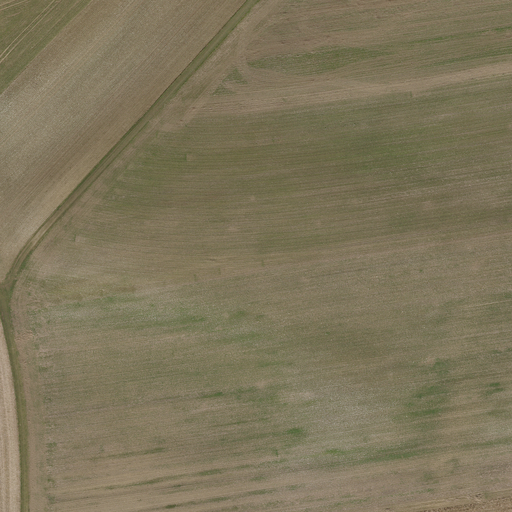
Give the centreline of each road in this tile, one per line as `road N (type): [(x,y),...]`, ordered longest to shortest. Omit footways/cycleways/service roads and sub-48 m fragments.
road 1 (track): [(2,297),(19,266),(254,0)]
road 2 (track): [(2,297),(22,411),(24,511)]
